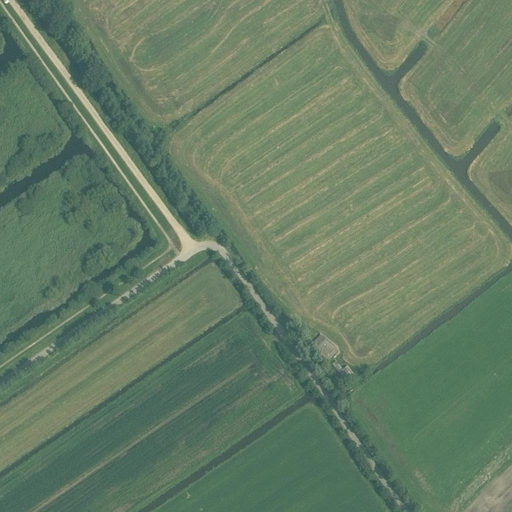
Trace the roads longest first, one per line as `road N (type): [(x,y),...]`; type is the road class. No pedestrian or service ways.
road 1 (track): [(191,251),(11,0)]
road 2 (unknown): [(0,395),(187,265),(191,251)]
